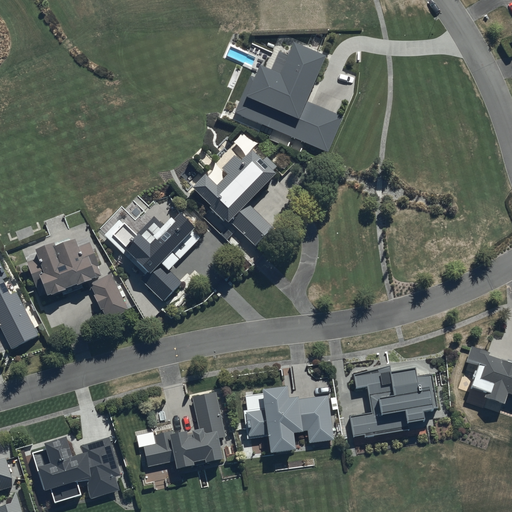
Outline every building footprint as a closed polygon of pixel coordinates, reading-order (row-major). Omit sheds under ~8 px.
[(254,85),(238,122),(331,162),(347,126),(314,111),(332,70),(300,55),(295,65),(283,60),(274,80),(286,86),(285,90),(265,81),(262,88),(254,85)] [(204,177),(192,190),(210,207),(208,209),(226,225),(229,223),(254,246),(272,227),(248,204),(276,175),(272,171),(276,167),(266,158),(262,161),(251,151),(240,164),(234,158),(222,171),(227,176),(216,188),(204,177)] [(194,230),(179,215),(173,222),(170,219),(163,227),(152,216),(134,235),(137,237),(124,251),(147,274),(140,281),(167,307),(186,288),(168,271),(199,239),(192,232),(194,230)] [(35,253),(25,257),(28,263),(26,263),(39,297),(45,295),(46,297),(49,295),(50,297),(64,291),(64,290),(75,285),(76,287),(91,281),(90,280),(100,276),(97,268),(98,267),(86,237),(75,241),(74,241),(70,242),(69,240),(54,246),(53,245),(34,252),(35,253)] [(0,327),(11,350),(37,336),(16,292),(9,296),(2,280),(7,277),(0,261),(0,327)] [(111,275),(89,284),(95,295),(93,296),(100,310),(101,309),(107,321),(127,311),(121,298),(125,296),(120,286),(117,287),(111,275)] [(511,363),(507,362),(506,364),(488,358),(489,354),(471,348),(466,364),(478,368),(471,389),(484,393),(483,398),(503,405),(507,395),(511,397),(511,363)] [(389,367),(353,376),(355,389),(367,388),(371,415),(350,417),(353,438),(364,436),(364,438),(409,432),(408,424),(424,422),(422,413),(432,412),(432,409),(436,408),(432,376),(416,378),(415,369),(389,372),(389,367)] [(286,388),(262,391),(264,409),(243,412),(247,440),(267,437),(269,455),(295,452),(293,434),(307,432),(308,443),(332,441),(326,395),(287,400),(286,388)] [(215,393),(192,398),(198,431),(192,432),(193,438),(187,439),(186,433),(173,436),(172,432),(154,436),(155,446),(143,448),(147,467),(174,462),(176,471),(193,468),(192,464),(204,462),(205,464),(222,461),(218,439),(224,438),(215,393)] [(48,489),(53,503),(83,494),(80,486),(87,484),(92,498),(120,489),(116,475),(120,474),(108,437),(82,445),(85,452),(72,455),(66,434),(43,441),(45,448),(32,452),(43,490),(48,489)] [(0,511),(21,511),(16,489),(9,501),(5,502),(0,503),(0,488),(11,486),(12,477),(5,456),(0,456),(0,511)]
